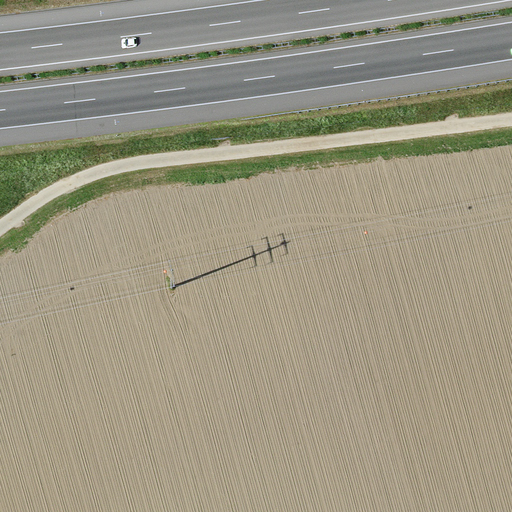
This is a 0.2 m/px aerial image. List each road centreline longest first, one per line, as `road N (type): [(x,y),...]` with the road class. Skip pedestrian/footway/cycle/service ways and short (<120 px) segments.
road 1 (track): [(511,119),(118,166),(61,186),(0,227)]
road 2 (motorway): [(0,110),(511,40)]
road 3 (motorway): [(388,0),(0,51)]
